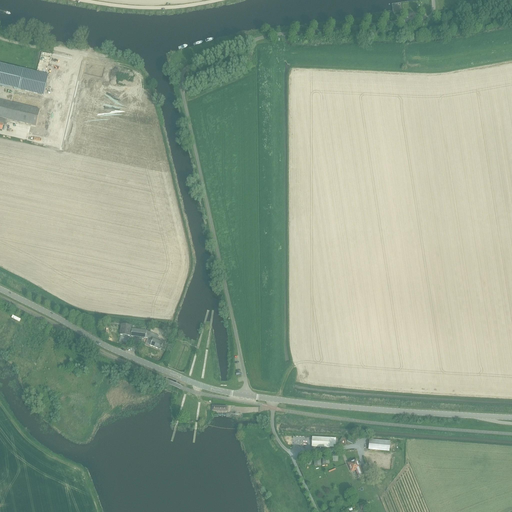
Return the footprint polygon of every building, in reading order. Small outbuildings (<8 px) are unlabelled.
[(0,85),(44,96),(48,76),(0,64),(0,85)] [(36,126),(37,121),(40,110),(0,100),(0,129),(2,130),(3,125),(6,126),(7,120),(36,126)] [(130,336),(130,331),(131,326),(121,325),(120,335),(130,336)] [(160,350),(162,346),(163,344),(157,341),(159,336),(147,331),(132,329),(131,336),(146,338),(152,341),(150,346),(160,350)] [(37,367),(48,342),(19,330),(8,355),(37,367)] [(330,448),(330,447),(335,448),(335,438),(330,438),(312,437),(312,447),(330,448)] [(369,440),(368,450),(389,452),(390,441),(369,440)] [(348,464),(350,468),(352,472),(356,470),(358,475),(362,474),(356,460),(348,464)]
